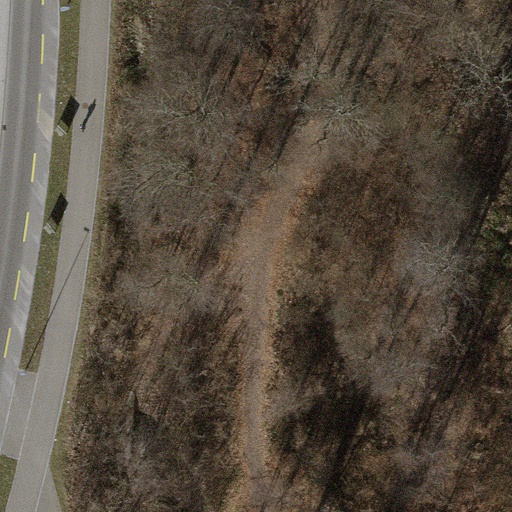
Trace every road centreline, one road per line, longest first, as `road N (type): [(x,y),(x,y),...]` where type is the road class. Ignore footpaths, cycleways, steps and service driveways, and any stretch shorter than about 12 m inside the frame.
road 1 (secondary): [(0,283),(25,108),(30,0)]
road 2 (track): [(313,0),(294,175),(256,259)]
